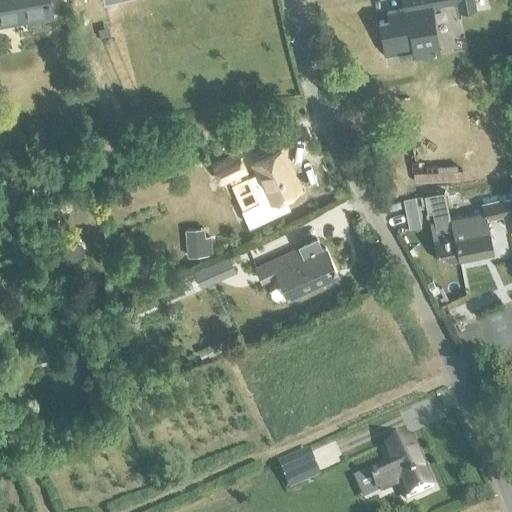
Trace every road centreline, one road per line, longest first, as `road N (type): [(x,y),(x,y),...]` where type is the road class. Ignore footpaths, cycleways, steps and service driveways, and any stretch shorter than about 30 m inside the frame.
road 1 (residential): [(511,510),(415,292),(340,159),(310,84),(291,0)]
road 2 (unknown): [(123,511),(452,370)]
